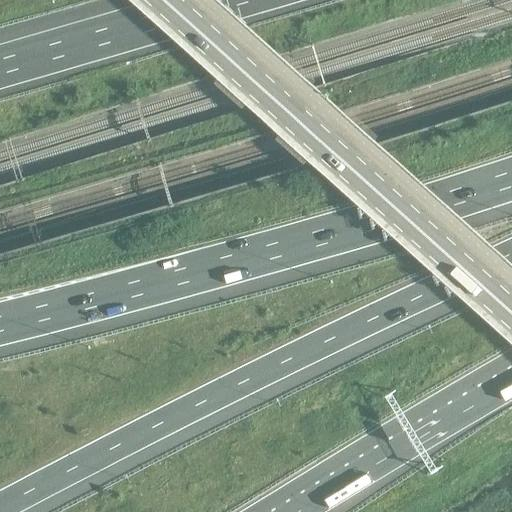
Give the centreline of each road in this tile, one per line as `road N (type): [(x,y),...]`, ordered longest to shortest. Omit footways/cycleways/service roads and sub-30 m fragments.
road 1 (motorway): [(0,507),(511,253)]
road 2 (motorway): [(0,323),(511,177)]
road 3 (secondary): [(511,314),(164,0)]
road 4 (motorway): [(269,511),(511,366)]
road 5 (motorway): [(228,0),(0,65)]
